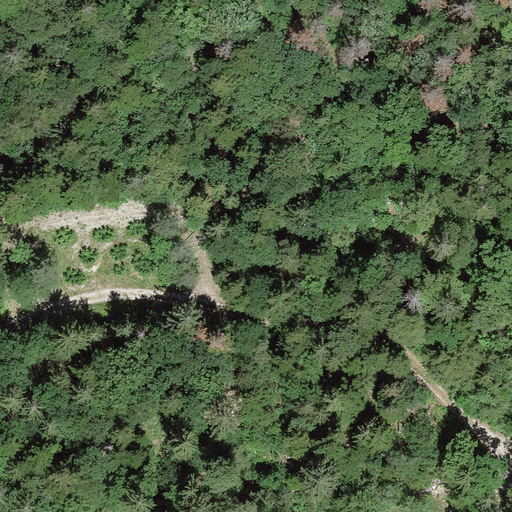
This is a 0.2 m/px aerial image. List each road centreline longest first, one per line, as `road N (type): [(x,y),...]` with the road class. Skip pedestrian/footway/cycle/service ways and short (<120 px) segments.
road 1 (track): [(468,419),(241,338),(0,365)]
road 2 (track): [(511,413),(468,419),(494,467),(503,511)]
